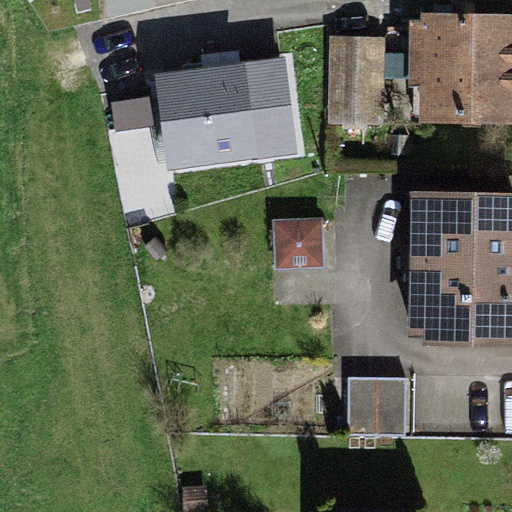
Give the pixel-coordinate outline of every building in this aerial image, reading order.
[(511,30),(424,27),(420,114),(509,118),(511,55),(511,30)] [(333,46),(330,120),(364,121),(366,47),(333,46)] [(271,82),(159,90),(166,175),(277,167),(271,82)] [(511,209),(418,206),(412,344),(511,348),(511,209)] [(270,216),(269,262),(328,263),(329,218),(270,216)]
